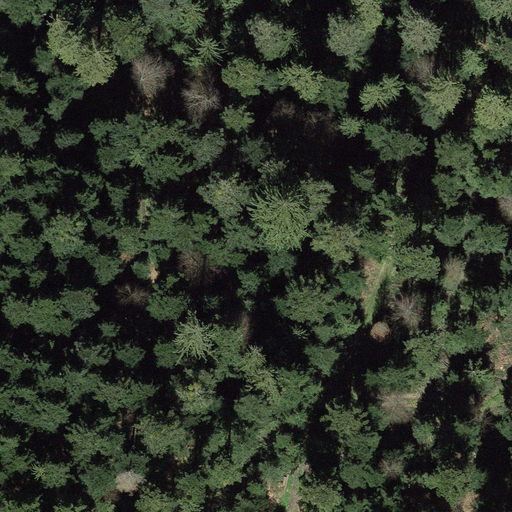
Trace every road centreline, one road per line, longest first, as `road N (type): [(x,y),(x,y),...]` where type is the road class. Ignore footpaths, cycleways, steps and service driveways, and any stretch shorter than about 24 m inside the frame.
road 1 (track): [(146,0),(149,296),(175,511)]
road 2 (track): [(297,511),(384,276),(511,54)]
road 3 (track): [(122,511),(0,420)]
